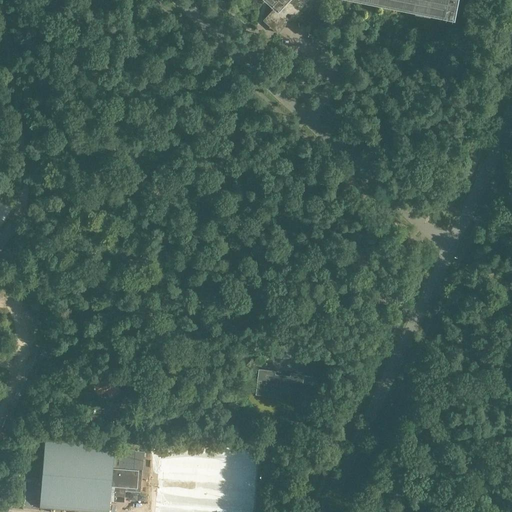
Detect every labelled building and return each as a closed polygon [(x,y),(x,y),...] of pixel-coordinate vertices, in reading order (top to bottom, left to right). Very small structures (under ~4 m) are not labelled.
[(271,0),(277,5),(263,19),(277,33),(307,0),(390,0),(452,12),(454,0),(271,0)] [(301,394),(304,374),(290,373),(290,376),(275,374),(275,371),(259,369),(255,394),(280,397),(281,391),(301,394)] [(99,394),(116,384),(109,372),(88,384),(93,393),(97,391),(99,394)] [(45,433),(39,509),(80,511),(108,511),(110,501),(124,502),(125,491),(140,492),(143,451),(135,450),(114,448),(115,438),(45,433)] [(152,436),(135,434),(135,443),(151,444),(152,436)]
